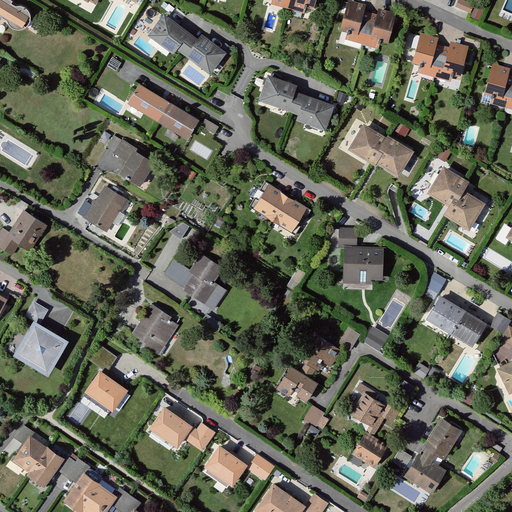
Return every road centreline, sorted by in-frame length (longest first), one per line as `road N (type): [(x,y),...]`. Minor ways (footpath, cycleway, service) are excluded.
road 1 (residential): [(511,306),(256,152),(219,99)]
road 2 (residential): [(167,385),(357,511)]
road 3 (residential): [(0,182),(138,265)]
